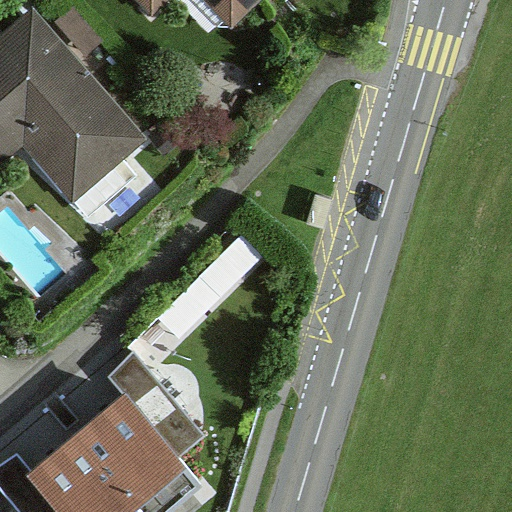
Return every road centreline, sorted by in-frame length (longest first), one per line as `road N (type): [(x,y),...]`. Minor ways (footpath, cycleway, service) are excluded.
road 1 (secondary): [(296,511),(446,0)]
road 2 (residential): [(0,417),(212,218)]
